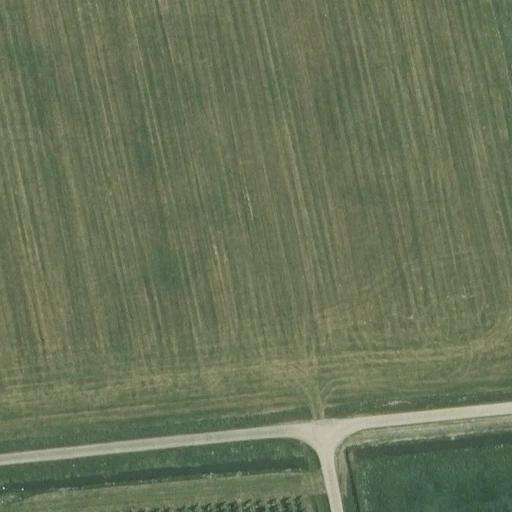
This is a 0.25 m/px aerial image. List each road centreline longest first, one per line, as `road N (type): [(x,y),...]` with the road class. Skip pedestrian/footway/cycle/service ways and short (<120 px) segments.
road 1 (unclassified): [(324,431),(0,463)]
road 2 (unclassified): [(511,411),(324,431)]
